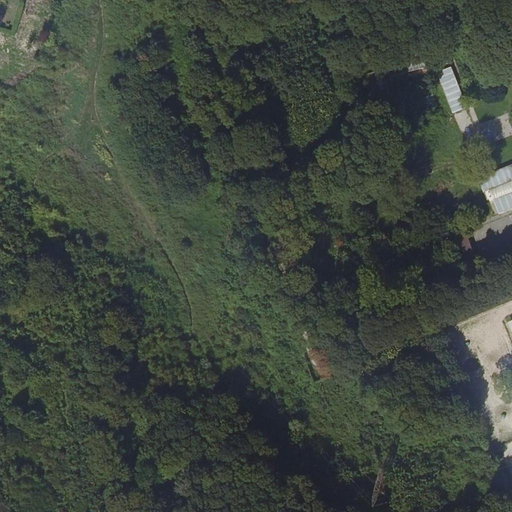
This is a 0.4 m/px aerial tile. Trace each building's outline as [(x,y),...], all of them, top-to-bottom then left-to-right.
[(425,14),(427,20),(436,18),(434,11),(425,14)] [(473,39),(465,41),(466,46),(464,47),(466,54),(476,52),(473,39)] [(438,71),(453,112),(468,107),(454,65),(438,71)] [(486,193),(491,191),(511,182),(511,165),(480,178),(486,193)] [(511,182),(491,191),(495,199),(511,192),(511,182)] [(511,192),(495,199),(501,214),(511,209),(511,192)] [(465,229),(451,234),(466,271),(480,265),(465,229)]
